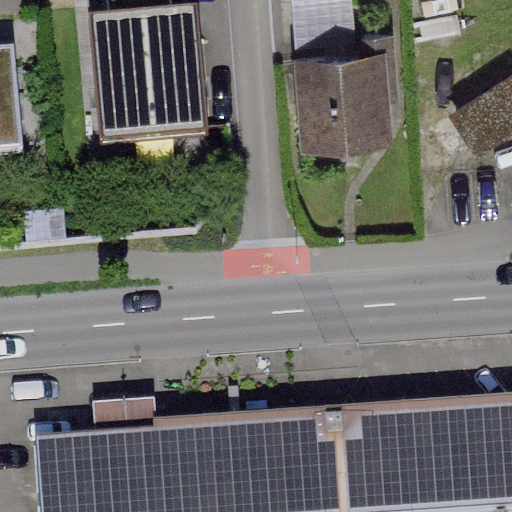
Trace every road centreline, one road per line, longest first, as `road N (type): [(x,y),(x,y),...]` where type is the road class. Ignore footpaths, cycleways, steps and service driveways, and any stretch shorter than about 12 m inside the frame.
road 1 (residential): [(252,0),(278,314)]
road 2 (primary): [(278,314),(0,336)]
road 3 (unknown): [(256,43),(511,24)]
road 4 (primary): [(511,299),(278,314)]
